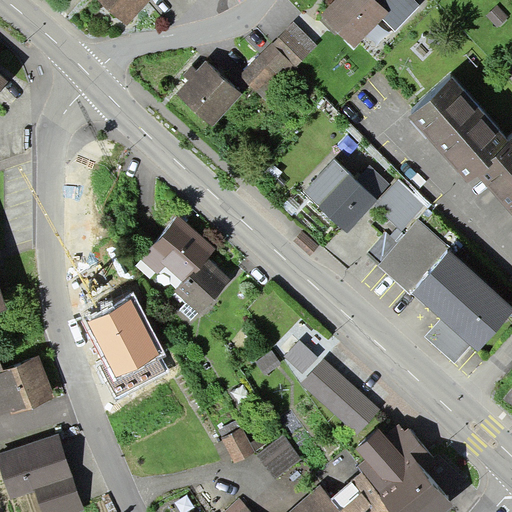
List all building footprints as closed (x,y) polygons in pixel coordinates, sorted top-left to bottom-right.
[(98,0),(127,26),(151,0),(98,0)] [(389,12),(376,0),(334,0),(321,14),(355,47),(383,19),(389,12)] [(376,0),(389,12),(383,19),(395,31),(420,6),(414,0),(376,0)] [(508,17),(497,5),(487,15),(497,26),(508,17)] [(294,21),(272,43),(296,66),(317,44),(294,21)] [(272,42),(240,75),(265,99),(297,67),(296,66),(272,43),(272,42)] [(206,61),(197,70),(189,80),(176,94),(212,127),(242,94),(206,61)] [(183,74),(189,80),(197,70),(191,65),(183,74)] [(508,140),(452,78),(409,116),(467,181),(476,173),(492,159),(490,156),(508,140)] [(492,159),(476,173),(511,213),(511,136),(508,140),(490,156),(492,159)] [(356,180),(334,159),(303,191),(347,233),(374,206),(378,201),(375,198),(356,180)] [(370,165),(356,180),(375,198),(390,184),(370,165)] [(378,201),(374,206),(397,227),(401,231),(426,204),(398,179),(378,201)] [(216,250),(178,215),(139,258),(157,274),(165,266),(183,282),(193,271),(196,273),(216,250)] [(451,246),(419,219),(405,234),(398,242),(380,263),(378,266),(410,294),(410,293),(411,293),(447,251),(451,246)] [(401,231),(397,227),(390,235),(398,242),(405,234),(401,231)] [(319,245),(303,230),(294,240),(310,255),(319,245)] [(390,235),(386,231),(368,252),(380,263),(398,242),(390,235)] [(240,271),(216,250),(196,273),(193,271),(183,282),(175,291),(187,302),(198,311),(201,314),(240,271)] [(511,307),(447,251),(411,293),(441,319),(471,346),(478,352),(511,313),(511,307)] [(131,300),(88,322),(108,362),(116,377),(156,356),(159,354),(131,300)] [(192,319),(198,311),(187,302),(180,309),(192,319)] [(471,346),(441,319),(425,337),(455,364),(471,346)] [(284,356),(303,374),(318,357),(300,340),(284,356)] [(282,364),(273,350),(256,362),(265,376),(282,364)] [(5,372),(0,373),(0,416),(11,412),(12,414),(56,397),(40,355),(4,369),(5,372)] [(165,373),(156,356),(116,377),(108,362),(99,367),(115,399),(165,373)] [(324,358),(301,383),(358,434),(381,409),(324,358)] [(219,430),(223,438),(242,427),(238,420),(219,430)] [(361,473),(395,511),(444,511),(452,505),(445,497),(425,473),(439,461),(435,456),(410,427),(406,430),(400,423),(385,436),(379,429),(356,448),(366,459),(357,466),(362,472),(361,473)] [(223,438),(222,438),(235,464),(255,452),(242,427),(223,438)] [(59,434),(0,453),(0,467),(10,499),(35,491),(35,489),(73,476),(59,434)] [(284,434),(257,454),(274,477),(301,459),(284,434)] [(438,453),(435,456),(439,461),(425,473),(445,497),(464,480),(438,453)] [(395,511),(361,473),(331,499),(341,510),(337,511),(395,511)] [(35,489),(35,491),(42,511),(81,511),(85,511),(73,476),(35,489)] [(337,511),(341,510),(331,499),(320,486),(290,511),(337,511)] [(224,511),(251,511),(240,498),(224,511)]
